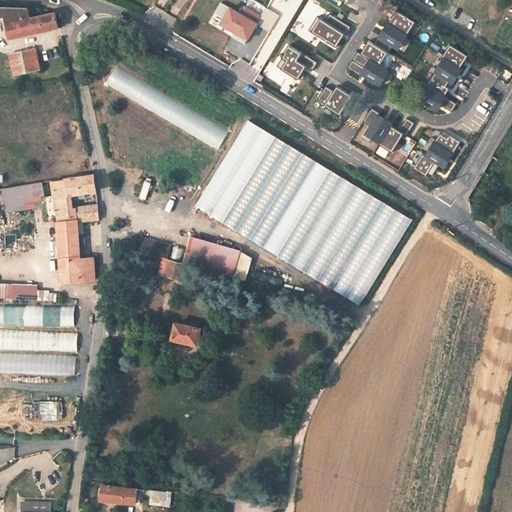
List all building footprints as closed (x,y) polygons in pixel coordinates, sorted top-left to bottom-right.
[(222,3),(216,13),(223,17),(220,24),(234,32),(232,37),(246,45),(258,25),(270,31),(280,15),(266,7),(262,14),(244,5),(240,12),(222,3)] [(0,18),(2,18),(7,39),(58,28),(54,13),(30,18),(28,9),(10,8),(0,7),(0,18)] [(359,76),(360,74),(380,86),(391,70),(381,64),(387,53),(391,46),(398,50),(409,34),(408,33),(415,22),(396,10),(390,22),(388,20),(379,37),(375,45),(369,41),(361,54),(358,51),(348,68),(359,76)] [(345,35),(351,27),(330,13),(325,21),(320,18),(317,16),(309,29),(311,31),(336,47),(344,34),(345,35)] [(312,70),(317,63),(305,55),(301,62),(297,60),(301,54),(288,45),(284,52),(285,53),(282,57),(276,66),(281,68),(298,79),(305,66),(312,70)] [(452,112),(456,103),(446,97),(447,95),(445,94),(449,89),(445,86),(448,81),(452,85),(463,68),(460,67),(467,56),(451,45),(443,57),(434,72),(435,73),(429,83),(428,82),(418,99),(437,111),(441,105),(452,112)] [(35,49),(10,55),(14,76),(39,70),(38,65),(35,49)] [(217,150),(227,133),(116,67),(107,84),(217,150)] [(324,105),(340,114),(351,96),(337,87),(334,92),(326,86),(317,99),(324,105)] [(392,152),(402,133),(406,136),(414,123),(407,118),(399,130),(392,126),(394,124),(377,114),(372,109),(363,121),(370,125),(364,133),(379,142),(379,143),(392,152)] [(196,207),(359,306),(412,220),(248,119),(196,207)] [(453,152),(460,141),(451,135),(448,139),(440,133),(436,140),(435,139),(425,155),(423,154),(414,168),(426,175),(428,171),(432,175),(439,165),(444,168),(454,152),(453,152)] [(95,281),(94,259),(80,260),(77,222),(98,219),(97,206),(72,209),(71,195),(96,192),(93,176),(52,182),(54,198),(45,199),(48,220),(53,220),(53,211),(56,211),(58,224),(57,224),(62,283),(95,281)] [(14,208),(23,206),(22,194),(33,192),(32,185),(11,189),(14,208)] [(168,258),(171,245),(145,237),(142,250),(168,258)] [(162,258),(158,273),(167,276),(171,261),(162,258)] [(178,279),(182,264),(171,261),(167,276),(178,279)] [(185,281),(189,266),(182,264),(178,279),(185,281)] [(38,280),(0,279),(0,294),(55,298),(55,290),(38,288),(38,280)] [(85,327),(86,308),(0,305),(0,373),(76,376),(79,326),(85,327)] [(197,344),(200,329),(175,323),(171,339),(197,344)] [(42,401),(43,420),(61,419),(60,401),(42,401)] [(149,505),(169,506),(170,493),(143,491),(143,489),(102,485),(100,500),(139,504),(140,495),(150,496),(149,505)] [(51,511),(51,503),(23,502),(23,505),(22,511),(51,511)]
